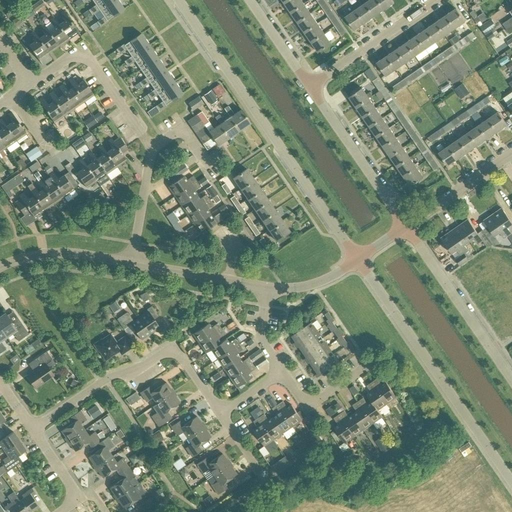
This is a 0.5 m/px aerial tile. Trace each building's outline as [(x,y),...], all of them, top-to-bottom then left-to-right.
[(39,0),(31,7),(35,12),(45,5),(40,0),(39,0)] [(98,9),(110,0),(91,0),(95,5),(88,10),(92,15),(99,10),(98,9)] [(107,21),(124,9),(117,0),(110,0),(98,9),(99,10),(103,17),(96,22),(100,27),(108,22),(107,21)] [(288,0),(284,3),(291,13),(304,4),(301,0),(288,0)] [(370,0),(365,4),(374,17),(384,10),(376,0),(370,0)] [(376,0),(384,10),(394,3),(392,0),(376,0)] [(333,13),(326,3),(321,7),(328,17),(333,13)] [(291,13),(298,23),(311,14),(304,4),(291,13)] [(355,11),(364,24),(374,17),(365,4),(355,11)] [(34,14),(30,8),(21,13),(26,20),(34,14)] [(446,16),(455,29),(465,22),(456,9),(446,16)] [(511,18),(503,25),(506,29),(511,25),(511,10),(511,12),(511,13),(511,18)] [(58,25),(69,40),(79,33),(63,11),(59,14),(64,21),(58,25)] [(345,18),(354,31),(364,24),(355,11),(345,18)] [(328,17),(334,27),(340,23),(333,13),(328,17)] [(12,21),(15,26),(25,20),(21,14),(12,21)] [(298,23),(304,33),(318,24),(311,14),(298,23)] [(436,23),(445,36),(455,29),(446,16),(436,23)] [(48,32),(59,47),(69,40),(58,25),(54,18),(49,21),(54,28),(49,32),(48,32)] [(491,19),(479,27),(485,35),(491,31),(496,27),(491,19)] [(341,37),(347,33),(340,23),(334,27),(341,37)] [(426,30),(435,43),(445,36),(436,23),(426,30)] [(304,33),(311,43),(324,34),(318,24),(304,33)] [(39,39),(49,54),(59,47),(48,32),(49,32),(44,25),(39,28),(44,35),(39,39)] [(416,36),(425,49),(435,43),(426,30),(416,36)] [(491,31),(485,35),(489,40),(494,36),(491,31)] [(29,46),(39,61),(49,54),(39,39),(34,32),(29,35),(34,42),(29,46)] [(472,32),(462,39),(466,44),(476,38),(472,32)] [(132,58),(149,45),(141,34),(124,45),(123,44),(116,50),(119,55),(126,50),(131,57),(132,58)] [(311,43),(318,53),(331,44),(324,34),(311,43)] [(406,43),(415,56),(425,49),(416,36),(406,43)] [(466,44),(462,39),(452,46),(456,51),(466,44)] [(396,50),(405,63),(415,56),(406,43),(396,50)] [(140,70),(157,58),(149,45),(132,58),(131,57),(124,62),(127,67),(135,62),(140,70)] [(452,46),(442,53),(446,58),(456,51),(452,46)] [(386,57),(395,70),(405,63),(396,50),(386,57)] [(442,53),(432,59),(436,65),(446,58),(442,53)] [(376,64),(385,77),(395,70),(386,57),(376,64)] [(157,58),(140,70),(146,78),(139,83),(142,88),(149,83),(148,82),(166,70),(157,58)] [(422,66),(426,72),(436,65),(432,59),(422,66)] [(422,66),(412,73),(416,79),(426,72),(422,66)] [(156,94),(174,82),(166,70),(148,82),(149,83),(154,90),(147,95),(150,100),(157,95),(156,94)] [(412,73),(402,80),(406,85),(416,79),(412,73)] [(73,88),(84,102),(94,95),(83,81),(77,85),(73,78),(68,81),(73,88)] [(379,91),(385,88),(378,78),(373,81),(379,91)] [(396,92),(406,85),(402,80),(393,87),(396,92)] [(156,94),(157,95),(162,102),(155,107),(158,112),(166,106),(166,105),(182,94),(174,82),(156,94)] [(225,92),(219,84),(212,89),(217,98),(225,92)] [(455,90),(461,99),(470,93),(463,84),(455,90)] [(63,95),(74,109),(84,102),(73,88),(68,92),(63,85),(58,88),(63,95)] [(385,88),(379,91),(386,101),(391,98),(385,88)] [(349,98),(356,108),(369,99),(362,89),(349,98)] [(54,101),(64,116),(74,109),(63,95),(58,99),(53,91),(48,94),(53,102),(54,101)] [(201,97),(208,107),(216,101),(215,100),(217,99),(211,91),(201,97)] [(188,104),(193,112),(203,104),(198,97),(188,104)] [(488,97),(478,104),(481,109),(491,102),(488,97)] [(39,101),(54,123),(64,116),(54,101),(53,102),(48,105),(43,98),(39,101)] [(393,111),(398,108),(391,98),(386,101),(393,111)] [(356,108),(363,117),(376,108),(369,99),(356,108)] [(478,104),(468,111),(471,116),(481,109),(478,104)] [(239,131),(249,124),(240,110),(234,114),(228,106),(224,109),(230,117),(239,131)] [(155,107),(147,112),(150,117),(158,112),(155,107)] [(363,117),(369,127),(383,118),(376,108),(363,117)] [(400,121),(405,117),(398,108),(393,111),(400,121)] [(99,120),(106,116),(102,110),(95,114),(99,120)] [(471,116),(468,111),(458,117),(461,123),(471,116)] [(6,126),(16,141),(26,134),(11,112),(7,115),(12,122),(6,126)] [(204,125),(208,122),(201,112),(197,115),(201,120),(204,125)] [(488,120),(496,132),(507,125),(498,113),(488,120)] [(89,128),(99,122),(95,114),(85,120),(89,128)] [(187,121),(191,127),(201,120),(197,115),(187,121)] [(215,118),(219,125),(228,138),(239,131),(230,117),(224,122),(219,115),(215,118)] [(405,117),(400,121),(406,131),(412,127),(405,117)] [(458,117),(448,124),(451,130),(461,123),(458,117)] [(369,127),(376,137),(389,128),(383,118),(369,127)] [(0,138),(6,148),(16,141),(6,126),(1,119),(0,120),(0,126),(2,129),(0,130),(0,138)] [(191,127),(195,133),(205,126),(204,125),(201,120),(191,127)] [(478,126),(487,139),(496,132),(488,120),(478,126)] [(205,126),(209,132),(213,138),(216,144),(218,146),(228,138),(219,125),(213,129),(208,122),(204,125),(205,126)] [(448,124),(438,131),(441,136),(451,130),(448,124)] [(195,133),(199,139),(209,132),(205,126),(195,133)] [(468,133),(477,146),(487,139),(478,126),(468,133)] [(412,127),(406,131),(413,141),(418,137),(412,127)] [(376,137),(383,147),(396,138),(389,128),(376,137)] [(438,131),(428,138),(431,143),(441,136),(438,131)] [(81,137),(86,143),(92,139),(88,132),(81,137)] [(199,139),(203,145),(213,138),(209,132),(199,139)] [(458,140),(467,153),(477,146),(468,133),(458,140)] [(420,151),(425,147),(418,137),(413,141),(420,151)] [(114,142),(122,154),(128,150),(119,138),(114,142)] [(203,145),(207,150),(216,144),(213,138),(203,145)] [(383,147),(390,157),(403,148),(396,138),(383,147)] [(106,153),(116,168),(126,161),(122,154),(114,142),(113,142),(111,139),(107,142),(112,149),(106,153)] [(448,147),(457,159),(467,153),(458,140),(448,147)] [(96,159),(106,174),(116,168),(106,153),(101,145),(97,149),(102,156),(96,159)] [(425,147),(420,151),(427,161),(432,157),(425,147)] [(438,153),(447,166),(457,159),(448,147),(438,153)] [(36,148),(26,155),(30,162),(40,155),(36,148)] [(390,157),(397,167),(410,158),(403,148),(390,157)] [(86,166),(96,181),(106,174),(96,159),(91,152),(87,155),(92,162),(87,166),(86,166)] [(16,161),(21,168),(26,164),(21,157),(16,161)] [(432,157),(427,161),(434,171),(439,167),(432,157)] [(397,167),(403,177),(417,168),(410,158),(397,167)] [(76,173),(79,178),(86,188),(96,181),(86,166),(87,166),(82,159),(77,162),(82,169),(76,173)] [(33,171),(42,166),(39,161),(31,166),(33,171)] [(68,173),(78,186),(75,181),(79,178),(76,173),(69,163),(64,167),(69,173),(68,173)] [(44,167),(48,173),(52,170),(48,164),(44,167)] [(403,177),(410,187),(423,178),(417,168),(403,177)] [(232,178),(240,189),(253,180),(246,169),(232,178)] [(54,182),(64,197),(74,190),(73,189),(64,176),(58,180),(53,172),(49,176),(51,179),(53,183),(54,182)] [(64,176),(73,189),(78,186),(68,173),(64,176)] [(209,182),(205,175),(200,179),(204,185),(209,182)] [(168,187),(175,197),(196,181),(193,176),(186,181),(183,176),(168,187)] [(44,189),(54,204),(64,197),(54,182),(53,183),(51,179),(45,182),(43,179),(39,182),(43,189),(44,189)] [(11,180),(1,186),(6,193),(16,187),(11,180)] [(240,189),(247,200),(260,190),(253,180),(240,189)] [(34,196),(44,211),(54,204),(44,189),(43,189),(38,193),(29,181),(25,184),(34,196)] [(175,197),(181,206),(196,195),(194,191),(200,187),(196,181),(175,197)] [(221,186),(226,194),(230,191),(225,183),(221,186)] [(247,200),(254,210),(267,200),(260,190),(247,200)] [(30,212),(34,218),(44,211),(34,196),(28,200),(23,193),(19,196),(21,199),(30,212)] [(181,206),(188,215),(209,200),(206,195),(199,199),(196,195),(181,206)] [(229,199),(235,207),(240,204),(234,196),(229,199)] [(24,216),(30,212),(21,199),(15,203),(24,216)] [(188,215),(194,225),(209,214),(207,210),(213,206),(209,200),(188,215)] [(254,210),(261,220),(275,211),(267,200),(254,210)] [(218,207),(222,213),(228,209),(224,203),(218,207)] [(240,204),(235,207),(241,215),(245,212),(240,204)] [(511,223),(502,209),(493,215),(507,236),(511,234),(507,228),(511,224),(511,223)] [(261,220),(268,231),(282,221),(275,211),(261,220)] [(194,225),(201,234),(223,219),(219,214),(212,218),(209,214),(194,225)] [(492,234),(487,237),(491,243),(494,246),(499,243),(495,236),(500,233),(504,239),(507,236),(493,215),(484,221),(492,234)] [(244,220),(250,228),(254,225),(248,217),(244,220)] [(468,220),(458,226),(468,242),(474,238),(478,244),(482,241),(486,246),(491,243),(487,237),(483,230),(478,234),(468,220)] [(268,231),(276,241),(289,232),(282,221),(268,231)] [(254,225),(250,228),(255,236),(260,233),(254,225)] [(450,232),(468,260),(469,259),(464,253),(468,250),(464,245),(468,242),(458,226),(450,232)] [(455,259),(460,266),(468,260),(450,232),(441,238),(451,254),(457,250),(461,255),(455,259)] [(259,241),(265,250),(269,247),(263,238),(259,241)] [(275,246),(278,251),(283,247),(279,243),(275,246)] [(511,330),(511,293),(509,289),(508,289),(494,265),(493,266),(487,257),(472,267),(511,330)] [(149,298),(147,292),(139,295),(142,301),(149,298)] [(115,302),(109,306),(108,306),(112,312),(118,307),(116,303),(115,302)] [(139,318),(150,334),(159,328),(154,319),(158,316),(151,306),(146,310),(148,312),(139,318)] [(130,325),(141,340),(150,334),(139,318),(133,322),(127,312),(116,320),(123,330),(130,325)] [(337,340),(340,343),(342,347),(344,346),(346,349),(348,348),(351,353),(355,351),(329,312),(325,315),(328,320),(327,321),(329,325),(327,326),(332,333),(334,332),(339,339),(337,340)] [(0,316),(0,328),(6,337),(12,333),(18,342),(28,334),(17,318),(11,322),(5,314),(0,316)] [(301,350),(321,336),(312,322),(292,336),(296,342),(294,344),(297,348),(299,347),(301,350)] [(192,334),(199,344),(221,329),(217,323),(210,328),(208,324),(192,334)] [(205,353),(210,350),(221,343),(218,339),(225,334),(221,329),(199,344),(205,353)] [(121,355),(132,347),(125,337),(116,343),(110,334),(101,340),(101,339),(93,345),(98,352),(99,351),(105,360),(119,351),(121,355)] [(311,363),(330,349),(321,336),(301,350),(307,358),(305,359),(308,364),(310,363),(311,363)] [(245,343),(248,347),(254,342),(251,338),(245,343)] [(35,349),(41,345),(42,345),(39,339),(37,340),(32,344),(35,349)] [(210,350),(217,359),(239,344),(235,339),(228,343),(226,339),(221,343),(210,350)] [(217,359),(223,369),(238,358),(236,354),(242,350),(239,344),(217,359)] [(248,357),(252,363),(264,355),(260,349),(248,357)] [(316,375),(318,378),(340,363),(330,349),(311,363),(318,374),(316,375)] [(38,368),(26,376),(35,389),(53,376),(45,364),(52,359),(46,352),(33,361),(38,368)] [(254,364),(258,370),(269,362),(265,357),(254,364)] [(223,369),(230,378),(252,363),(248,358),(241,362),(238,358),(223,369)] [(230,378),(236,388),(252,377),(249,373),(255,368),(252,363),(230,378)] [(372,383),(388,404),(397,398),(387,382),(382,385),(378,379),(372,383)] [(152,398),(156,404),(173,393),(166,382),(153,391),(149,386),(140,393),(146,402),(152,398)] [(378,411),(388,404),(372,383),(367,386),(372,393),(367,396),(372,402),(378,411)] [(359,392),(354,385),(350,388),(354,395),(359,392)] [(154,414),(161,423),(171,417),(167,412),(180,403),(173,393),(156,404),(160,410),(154,414)] [(96,408),(102,404),(98,398),(91,402),(96,408)] [(358,402),(373,424),(383,417),(378,411),(372,402),(368,405),(364,398),(358,402)] [(273,408),(277,405),(274,400),(269,403),(273,408)] [(277,405),(293,427),(302,420),(292,405),(288,408),(283,401),(277,405)] [(353,415),(364,430),(373,424),(358,402),(353,406),(357,412),(353,415)] [(273,418),(283,433),(293,427),(277,405),(273,408),(272,409),(277,415),(273,418)] [(325,410),(330,417),(337,413),(332,406),(325,410)] [(258,417),(263,414),(259,407),(254,411),(258,417)] [(61,431),(68,441),(84,430),(80,424),(86,420),(80,411),(70,417),(74,422),(61,431)] [(255,420),(259,418),(254,411),(250,413),(255,420)] [(339,415),(355,437),(364,430),(353,415),(349,418),(345,411),(339,415)] [(259,418),(274,440),(283,433),(273,418),(269,421),(264,414),(259,418)] [(334,428),(345,444),(355,437),(339,415),(334,419),(339,425),(334,428)] [(183,432),(187,438),(203,427),(196,417),(183,425),(180,420),(171,427),(177,436),(183,432)] [(254,431),(264,446),(274,440),(259,418),(255,420),(253,422),(258,428),(254,431)] [(185,448),(192,458),(201,451),(198,446),(211,437),(203,427),(187,438),(191,444),(185,448)] [(91,448),(98,444),(101,442),(94,432),(88,436),(84,430),(68,441),(75,452),(88,443),(91,448)] [(150,437),(155,444),(165,438),(161,431),(150,437)] [(4,451),(19,441),(13,432),(0,440),(0,446),(1,446),(4,451)] [(319,432),(314,437),(319,443),(324,438),(319,432)] [(88,457),(95,468),(112,457),(108,451),(114,447),(107,437),(101,442),(98,444),(101,449),(88,457)] [(2,465),(7,472),(19,464),(14,458),(25,450),(19,441),(4,451),(8,457),(2,460),(5,464),(2,465)] [(308,449),(305,445),(305,444),(295,451),(296,451),(299,455),(308,449)] [(130,456),(130,459),(133,464),(138,460),(134,454),(130,456)] [(209,470),(213,476),(229,464),(222,454),(210,463),(206,458),(196,464),(203,474),(209,470)] [(115,469),(119,474),(128,468),(122,459),(116,463),(112,457),(95,468),(103,478),(115,469)] [(172,463),(177,470),(186,465),(181,457),(172,463)] [(276,472),(276,471),(289,462),(286,458),(273,467),(276,472)] [(211,486),(218,495),(227,488),(224,484),(236,475),(229,464),(213,476),(217,482),(211,486)] [(109,488),(116,498),(133,487),(138,484),(134,478),(135,477),(128,468),(119,474),(122,479),(109,488)] [(180,471),(179,472),(183,477),(188,474),(184,469),(180,471)] [(116,498),(123,509),(136,500),(140,505),(149,499),(139,483),(138,484),(133,487),(116,498)] [(19,501),(27,511),(30,511),(38,506),(31,496),(35,494),(31,489),(21,496),(23,498),(19,501)] [(157,502),(164,497),(160,491),(153,495),(157,502)] [(12,511),(27,511),(19,501),(13,493),(7,497),(10,503),(4,508),(6,511),(8,511),(11,510),(12,511)] [(202,499),(208,508),(217,503),(210,493),(202,499)]
